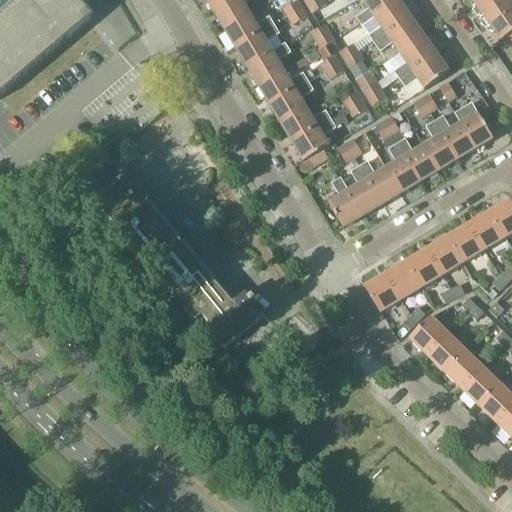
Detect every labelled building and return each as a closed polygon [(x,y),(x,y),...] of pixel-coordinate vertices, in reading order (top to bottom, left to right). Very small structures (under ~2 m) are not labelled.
[(0,0),(0,95),(89,20),(72,0),(0,0)] [(204,0),(213,13),(233,0),(204,0)] [(233,0),(213,13),(224,31),(251,15),(245,5),(252,0),(233,0)] [(322,0),(318,0),(306,7),(311,15),(327,6),(322,0)] [(397,0),(361,0),(360,1),(367,11),(356,19),(362,28),(373,20),(399,2),(397,0)] [(495,0),(471,0),(475,5),(472,7),(477,13),(495,0)] [(511,0),(495,0),(477,13),(481,19),(483,17),(490,27),(511,11),(511,0)] [(287,19),(302,10),(298,2),(282,11),(287,19)] [(399,2),(373,20),(380,29),(368,38),(372,43),(374,46),(411,20),(399,2)] [(307,18),(302,10),(287,19),(292,27),(307,18)] [(511,11),(490,27),(487,29),(491,34),(494,33),(502,43),(508,39),(511,35),(511,11)] [(251,15),(224,31),(236,50),(274,27),(269,18),(257,25),(251,15)] [(424,38),(411,20),(374,46),(380,54),(392,46),(398,55),(424,38)] [(325,26),(321,28),(310,35),(315,43),(331,34),(325,26)] [(279,35),(274,27),(236,50),(247,69),(273,52),(267,42),(279,35)] [(327,47),(334,43),(335,42),(331,34),(315,43),(320,51),(327,47)] [(399,82),(436,56),(424,38),(398,55),(405,65),(393,73),(399,82)] [(273,52),(247,69),(258,88),(285,72),(279,61),(291,54),(286,47),(285,45),(273,52)] [(344,62),(359,53),(354,45),(339,54),(344,62)] [(334,57),(327,47),(320,51),(327,61),(334,57)] [(317,53),(296,66),(300,72),(308,67),(307,65),(311,63),(312,64),(321,59),(317,53)] [(364,61),(359,53),(344,62),(349,70),(364,61)] [(335,56),(335,57),(334,57),(327,61),(319,66),(324,74),(340,64),(335,56)] [(425,91),(449,74),(436,56),(399,82),(405,90),(418,81),(425,91)] [(340,64),(324,74),(329,82),(345,73),(340,64)] [(319,77),(324,74),(319,66),(314,69),(319,77)] [(309,71),(303,75),(308,83),(314,79),(309,71)] [(285,72),(258,88),(270,107),(308,83),(303,75),(291,82),(285,72)] [(371,72),(356,81),(355,81),(362,93),(378,84),(371,72)] [(308,83),(270,107),(281,125),(308,109),(301,99),(313,92),(308,83)] [(387,99),(382,92),(378,84),(362,93),(371,108),(387,99)] [(448,85),(440,90),(449,104),(456,99),(448,85)] [(347,112),(362,102),(357,94),(342,103),(347,112)] [(421,100),(430,116),(438,111),(429,96),(421,100)] [(430,116),(421,100),(413,105),(422,120),(430,116)] [(362,102),(347,112),(352,120),(367,110),(362,102)] [(461,127),(476,152),(477,151),(479,154),(485,150),(483,147),(493,141),(473,107),(456,117),(461,127)] [(308,109),(281,125),(294,146),(332,122),(326,112),(314,120),(308,109)] [(403,122),(398,114),(391,118),(396,126),(403,122)] [(400,133),(396,126),(391,118),(383,123),(392,138),(400,133)] [(476,152),(461,127),(451,133),(442,118),(435,123),(458,162),(476,152)] [(332,122),(294,146),(305,164),(310,161),(324,152),(330,149),(323,137),(336,129),(332,122)] [(384,143),(392,138),(383,123),(375,128),(384,143)] [(458,162),(435,123),(426,128),(433,141),(423,147),(439,174),(458,162)] [(405,141),(400,133),(392,138),(397,146),(405,141)] [(363,156),(354,140),(345,145),(354,161),(363,156)] [(439,174),(423,147),(412,153),(405,141),(397,146),(420,185),(439,174)] [(354,161),(345,145),(337,150),(346,166),(354,161)] [(420,185),(397,146),(388,151),(395,163),(386,169),(402,196),(420,185)] [(329,160),(327,156),(324,152),(310,161),(315,169),(329,160)] [(402,196),(386,169),(375,175),(367,163),(359,168),(382,207),(402,196)] [(382,207),(359,168),(350,173),(358,185),(348,191),(364,218),(382,207)] [(242,295),(229,306),(143,204),(146,202),(126,178),(117,186),(114,183),(90,203),(192,324),(199,318),(205,326),(202,329),(222,352),(262,319),(249,304),(251,302),(247,297),(245,299),(242,295)] [(364,218),(348,191),(341,179),(331,185),(339,198),(329,204),(344,230),(364,218)] [(78,199),(62,180),(52,188),(52,189),(68,207),(73,204),(78,199)] [(511,206),(509,202),(488,214),(504,241),(511,236),(511,206)] [(488,214),(468,226),(484,253),(504,241),(488,214)] [(468,226),(447,239),(463,266),(484,253),(468,226)] [(463,266),(447,239),(426,251),(442,278),(463,266)] [(426,251),(406,263),(422,290),(442,278),(426,251)] [(406,263),(385,276),(401,303),(422,290),(406,263)] [(511,280),(511,275),(507,270),(499,278),(507,286),(511,280)] [(401,303),(385,276),(364,288),(380,315),(401,303)] [(499,293),(507,286),(499,278),(491,285),(499,293)] [(459,286),(450,291),(454,301),(464,296),(459,286)] [(454,301),(450,291),(440,295),(445,305),(454,301)] [(468,315),(476,307),(468,300),(460,308),(468,315)] [(503,312),(496,304),(488,312),(496,320),(503,312)] [(484,315),(476,307),(468,315),(476,323),(484,315)] [(417,309),(409,317),(418,325),(425,317),(417,309)] [(410,333),(418,325),(409,317),(402,325),(410,333)] [(427,358),(448,336),(430,318),(409,341),(427,358)] [(503,349),(511,341),(503,333),(495,341),(503,349)] [(465,352),(448,336),(427,358),(444,374),(465,352)] [(511,341),(503,349),(510,356),(511,354),(511,341)] [(482,369),(465,352),(444,374),(461,391),(482,369)] [(482,369),(461,391),(477,407),(499,385),(482,369)] [(511,397),(499,385),(477,407),(494,423),(511,405),(511,397)] [(511,405),(494,423),(511,440),(511,439),(511,405)]
